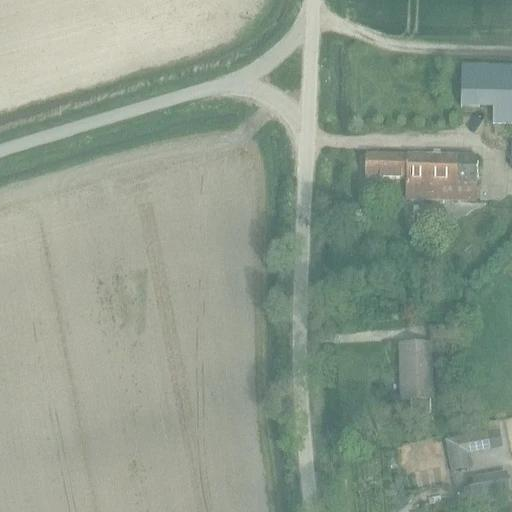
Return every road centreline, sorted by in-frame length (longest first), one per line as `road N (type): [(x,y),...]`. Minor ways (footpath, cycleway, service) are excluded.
road 1 (unclassified): [(314,511),(303,348),(305,132)]
road 2 (unclassified): [(249,79),(0,155)]
